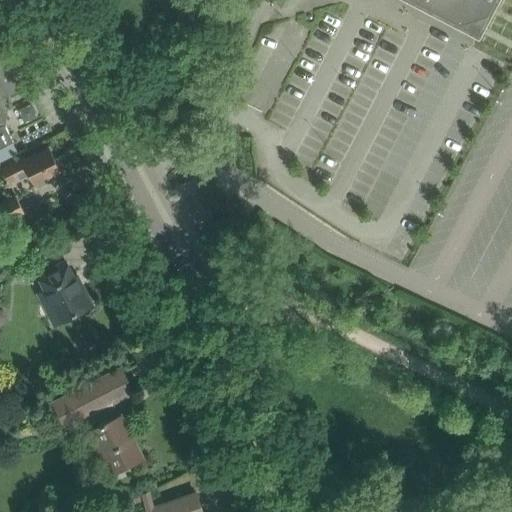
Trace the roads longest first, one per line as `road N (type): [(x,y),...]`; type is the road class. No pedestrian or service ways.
road 1 (unclassified): [(167,241),(511,408)]
road 2 (tertiary): [(279,511),(167,241)]
road 3 (unclassified): [(135,176),(193,145),(264,0)]
road 4 (tertiary): [(135,176),(40,0)]
